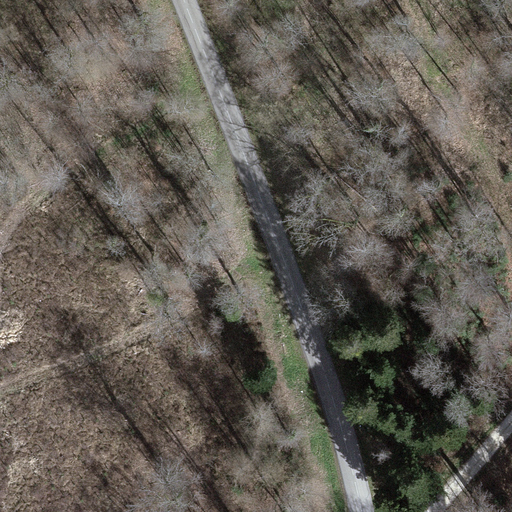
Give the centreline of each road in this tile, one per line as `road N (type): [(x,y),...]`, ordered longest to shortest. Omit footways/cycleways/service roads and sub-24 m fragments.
road 1 (tertiary): [(361,511),(268,207),(184,0)]
road 2 (track): [(429,511),(511,419)]
